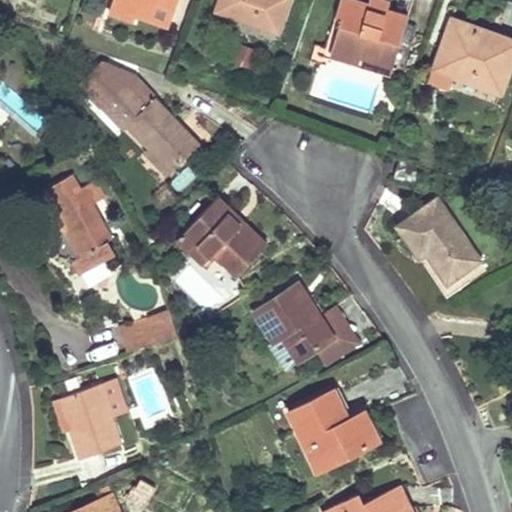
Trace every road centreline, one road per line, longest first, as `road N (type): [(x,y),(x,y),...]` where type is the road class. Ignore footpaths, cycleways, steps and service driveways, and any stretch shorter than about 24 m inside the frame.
road 1 (residential): [(296,177),(420,360),(482,511)]
road 2 (residential): [(0,348),(2,511)]
